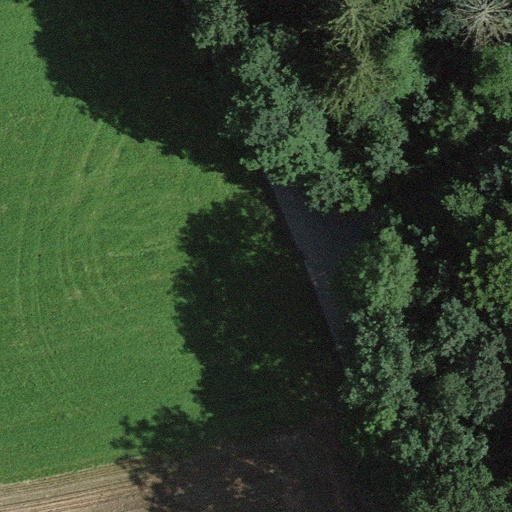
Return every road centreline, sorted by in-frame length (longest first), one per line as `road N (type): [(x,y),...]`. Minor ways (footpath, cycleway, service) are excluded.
road 1 (unclassified): [(406,511),(326,263),(190,0)]
road 2 (track): [(511,148),(326,263)]
